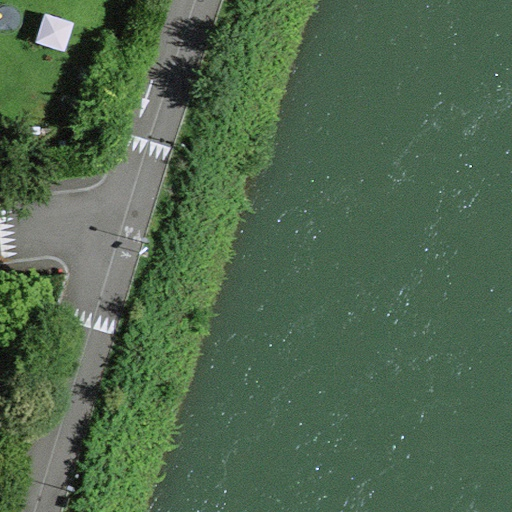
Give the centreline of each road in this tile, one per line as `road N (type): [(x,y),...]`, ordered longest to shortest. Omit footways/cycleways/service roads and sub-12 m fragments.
road 1 (residential): [(120,234),(35,511)]
road 2 (residential): [(197,0),(120,234)]
road 3 (residential): [(120,234),(64,218),(0,225)]
